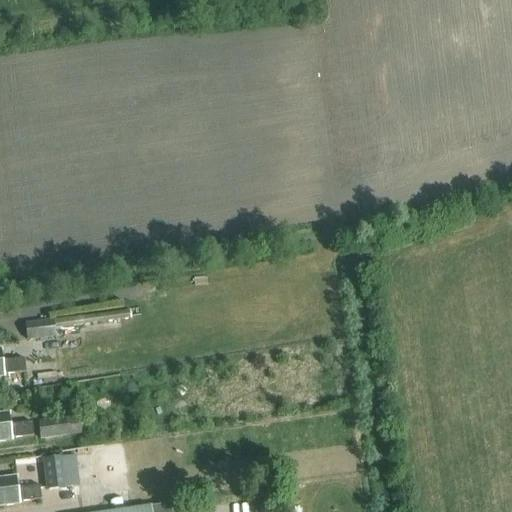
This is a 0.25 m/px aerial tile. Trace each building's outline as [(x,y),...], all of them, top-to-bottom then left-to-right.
[(130,320),(129,312),(55,320),(25,323),(27,341),(57,337),(56,327),(130,320)] [(5,376),(26,374),(24,360),(3,362),(2,351),(0,351),(0,379),(5,379),(5,376)] [(12,440),(34,437),(32,423),(10,426),(9,415),(0,415),(0,443),(12,442),(12,440)] [(79,417),(38,422),(40,439),(81,434),(79,417)] [(76,456),(43,459),(46,490),(67,488),(66,482),(79,481),(76,456)] [(20,503),(41,501),(40,487),(19,489),(17,479),(0,480),(0,507),(20,505),(20,503)]
